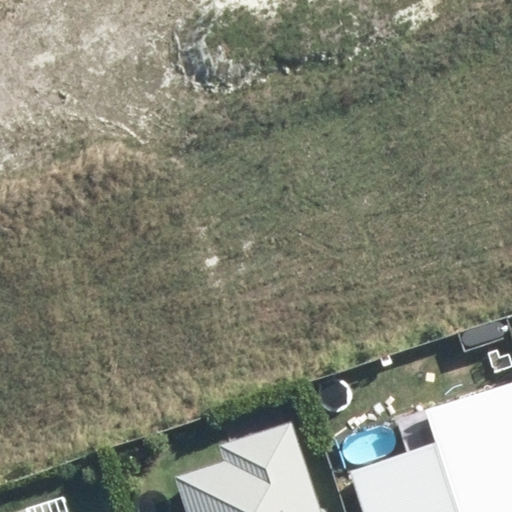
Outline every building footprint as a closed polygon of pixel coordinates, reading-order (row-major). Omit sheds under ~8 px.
[(328,14),(204,54),(229,131),(352,92),(328,14)] [(0,156),(112,179),(200,158),(172,57),(110,75),(13,55),(0,16),(0,156)] [(120,263),(63,271),(69,312),(126,304),(120,263)] [(511,511),(511,384),(432,412),(441,438),(341,472),(354,511),(511,511)] [(329,511),(298,421),(229,445),(234,459),(176,479),(187,511),(329,511)]
